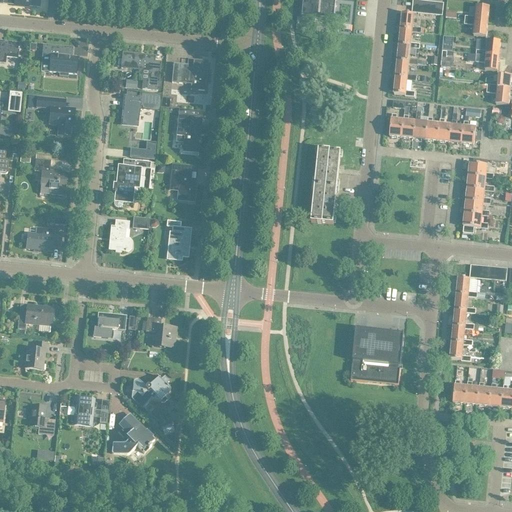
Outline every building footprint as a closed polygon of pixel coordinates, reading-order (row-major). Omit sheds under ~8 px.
[(301,0),(300,15),(302,16),(302,17),(334,20),(335,0),(301,0)] [(464,20),(487,22),(488,8),(476,7),(475,17),(465,16),(464,20)] [(411,31),(411,32),(420,33),(421,28),(412,27),(413,15),(402,14),(400,30),(411,31)] [(487,22),(464,20),(464,24),(475,25),(474,36),(486,37),(487,22)] [(411,31),(400,30),(399,46),(410,47),(410,48),(419,49),(419,44),(410,43),(411,32),(411,31)] [(0,63),(5,64),(6,57),(17,59),(19,43),(3,41),(3,44),(0,43),(0,63)] [(476,54),(498,57),(500,42),(488,41),(486,51),(476,50),(476,54)] [(76,75),(78,58),(59,56),(60,47),(43,46),(42,55),(50,56),(48,72),(59,73),(59,76),(67,77),(68,74),(76,75)] [(410,47),(399,46),(397,62),(408,64),(422,66),(423,60),(409,59),(410,48),(410,47)] [(142,79),(141,89),(157,91),(160,63),(154,62),(154,56),(122,53),(121,68),(147,71),(146,80),(142,79)] [(497,71),(498,57),(476,54),(467,54),(467,61),(475,62),(474,66),(485,67),(485,70),(497,71)] [(441,66),(453,67),(454,58),(442,57),(441,66)] [(207,62),(193,60),(192,69),(186,69),(186,66),(173,64),(171,82),(184,84),(185,82),(191,82),(190,89),(204,91),(207,62)] [(408,64),(397,62),(395,78),(406,79),(406,80),(415,81),(416,79),(427,80),(427,74),(416,73),(416,76),(407,75),(408,64)] [(487,89),(509,91),(511,77),(498,76),(497,86),(487,85),(487,89)] [(406,79),(395,78),(393,95),(405,96),(414,97),(414,92),(405,91),(406,80),(406,79)] [(125,89),(136,90),(137,82),(125,81),(125,89)] [(509,91),(487,89),(486,93),(497,94),(496,105),(508,106),(509,91)] [(20,112),(22,94),(11,93),(9,111),(20,112)] [(136,126),(138,109),(159,111),(160,97),(140,95),(139,98),(124,96),(121,125),(136,126)] [(36,97),(35,108),(50,109),(48,125),(57,126),(56,135),(69,137),(72,107),(71,107),(71,109),(63,108),(64,100),(36,97)] [(170,99),(162,98),(161,108),(169,109),(170,99)] [(203,136),(199,135),(201,112),(178,110),(178,116),(179,116),(177,135),(176,135),(175,141),(183,142),(182,149),(197,151),(199,136),(203,136)] [(402,138),(403,121),(396,120),(396,115),(392,115),(391,120),(389,137),(402,138)] [(414,139),(415,122),(408,121),(409,116),(404,116),(403,121),(402,138),(414,139)] [(414,139),(426,140),(427,123),(420,123),(420,118),(416,117),(415,122),(414,139)] [(427,123),(426,140),(438,142),(439,125),(432,124),(432,119),(428,118),(427,123)] [(450,143),(451,126),(444,125),(444,120),(440,120),(439,125),(438,142),(450,143)] [(462,144),(463,127),(456,126),(456,121),(452,121),(451,126),(450,143),(462,144)] [(468,127),(468,122),(464,122),(463,127),(462,144),(474,145),(476,128),(468,127)] [(154,160),(155,151),(145,151),(130,149),(129,158),(154,160)] [(333,225),(334,209),(340,152),(318,149),(310,223),(333,225)] [(0,174),(5,175),(6,175),(6,174),(7,173),(8,162),(4,161),(5,152),(0,151),(0,174)] [(20,163),(29,164),(30,156),(20,155),(20,163)] [(50,161),(35,160),(34,171),(41,172),(40,190),(39,195),(64,197),(66,174),(49,172),(50,161)] [(123,204),(123,203),(133,204),(134,188),(139,189),(139,188),(138,188),(140,169),(141,169),(141,168),(149,169),(150,163),(123,160),(123,166),(118,166),(120,167),(118,184),(112,183),(111,192),(115,192),(114,203),(114,204),(114,205),(114,206),(115,206),(115,207),(116,207),(117,208),(118,208),(119,208),(120,208),(121,207),(122,206),(123,206),(123,205),(123,204)] [(469,177),(486,179),(492,180),(493,174),(486,174),(487,166),(470,164),(469,177)] [(192,202),(195,178),(190,178),(192,167),(173,165),(172,171),(170,190),(178,191),(177,200),(192,202)] [(467,189),(484,192),(495,193),(495,188),(485,187),(486,179),(469,177),(467,189)] [(466,202),(483,204),(490,205),(490,200),(484,199),(484,192),(467,189),(466,202)] [(464,214),(482,216),(488,217),(489,212),(482,211),(483,204),(466,202),(464,214)] [(482,216),(464,214),(462,233),(473,235),(474,229),(480,229),(487,230),(488,225),(481,224),(482,216)] [(148,230),(149,220),(134,218),(132,228),(148,230)] [(166,221),(166,227),(172,228),(171,233),(169,233),(167,257),(168,260),(180,261),(180,257),(187,258),(189,230),(180,229),(180,223),(166,221)] [(126,229),(128,229),(128,223),(116,222),(115,228),(111,227),(109,250),(128,252),(130,250),(131,242),(129,240),(124,239),(125,229),(126,229)] [(52,252),(52,247),(60,248),(61,235),(53,234),(54,230),(35,228),(35,234),(28,234),(26,249),(52,252)] [(468,297),(467,298),(480,300),(481,294),(477,294),(468,293),(469,281),(465,280),(463,280),(462,280),(458,280),(456,296),(468,297)] [(466,309),(467,298),(468,297),(456,296),(455,312),(466,313),(466,314),(475,315),(475,310),(466,309)] [(19,315),(18,329),(25,330),(25,324),(50,327),(51,311),(42,311),(42,308),(27,306),(26,316),(19,315)] [(465,329),(465,330),(482,332),(482,326),(465,325),(466,314),(466,313),(455,312),(453,328),(465,329)] [(124,331),(126,316),(112,315),(112,317),(98,315),(96,328),(93,328),(93,337),(110,339),(111,330),(124,331)] [(160,319),(146,318),(145,331),(157,333),(155,347),(151,347),(172,349),(171,352),(172,352),(172,349),(176,350),(178,328),(160,327),(160,319)] [(463,345),(463,346),(472,347),(472,342),(463,341),(465,330),(465,329),(453,328),(451,344),(463,345)] [(353,365),(352,365),(350,381),(398,386),(400,370),(399,370),(399,366),(400,366),(403,334),(355,329),(352,361),(353,361),(353,365)] [(24,369),(43,371),(45,352),(47,353),(48,345),(34,343),(33,350),(26,349),(24,369)] [(462,357),(463,346),(463,345),(451,344),(450,360),(461,361),(461,362),(470,363),(471,357),(462,357)] [(169,392),(170,392),(170,391),(170,390),(170,389),(169,389),(169,388),(168,387),(165,384),(169,380),(164,376),(160,380),(156,376),(158,378),(148,387),(147,387),(146,387),(145,388),(139,381),(137,381),(136,381),(135,381),(134,381),(134,382),(133,383),(132,383),(131,396),(131,397),(131,398),(131,399),(132,400),(139,407),(140,406),(142,408),(149,401),(164,403),(166,400),(164,398),(169,392)] [(454,386),(452,403),(465,404),(467,388),(459,387),(460,382),(455,381),(455,387),(454,386)] [(467,382),(467,388),(465,404),(477,406),(478,389),(471,388),(472,383),(467,382)] [(483,389),(484,384),(479,383),(478,389),(477,406),(489,407),(491,390),(483,389)] [(491,390),(489,407),(501,408),(502,391),(495,390),(495,385),(491,385),(491,390)] [(502,391),(501,408),(511,409),(511,392),(507,392),(507,386),(503,386),(502,391)] [(70,424),(94,426),(96,402),(73,400),(72,408),(68,407),(67,416),(71,417),(70,424)] [(54,421),(44,420),(45,407),(31,406),(29,427),(38,428),(37,434),(53,436),(54,421)] [(108,412),(100,411),(99,423),(106,424),(108,412)] [(157,438),(131,413),(119,425),(128,435),(125,437),(128,440),(125,443),(124,444),(123,444),(112,443),(111,454),(126,455),(127,455),(128,455),(129,455),(129,454),(137,447),(144,454),(151,446),(150,445),(157,438)] [(54,453),(45,452),(44,461),(53,461),(54,453)] [(102,467),(103,459),(92,457),(91,465),(102,467)]
